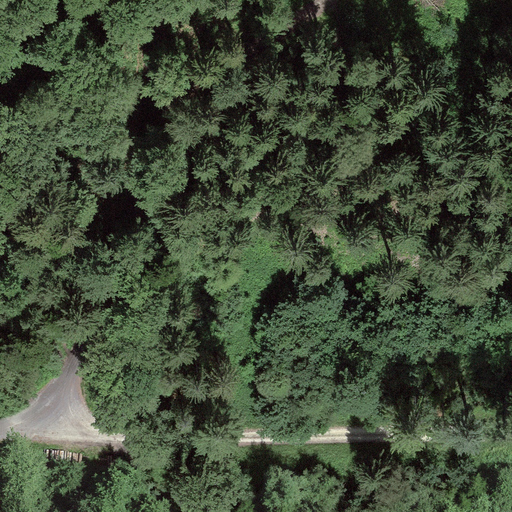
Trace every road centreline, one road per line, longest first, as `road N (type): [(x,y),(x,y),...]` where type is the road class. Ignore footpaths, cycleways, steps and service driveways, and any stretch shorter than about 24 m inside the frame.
road 1 (track): [(0,427),(182,435),(511,431)]
road 2 (track): [(34,424),(103,299),(149,96)]
road 3 (track): [(149,96),(330,0)]
